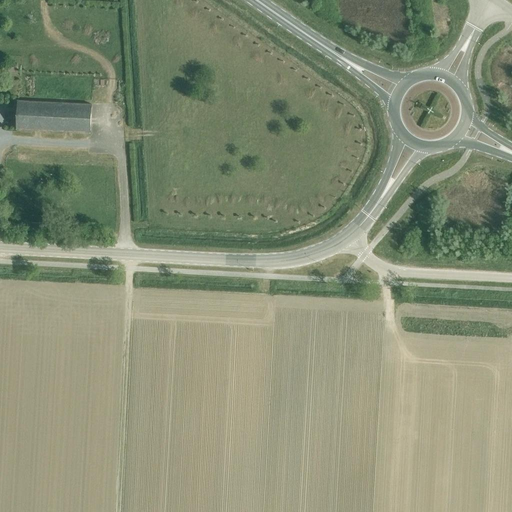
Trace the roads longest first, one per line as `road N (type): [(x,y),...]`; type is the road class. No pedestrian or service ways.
road 1 (track): [(114,511),(127,257)]
road 2 (secondary): [(127,257),(283,261),(350,235)]
road 3 (unclassified): [(511,278),(395,272),(371,261),(350,235)]
road 4 (secondary): [(127,257),(0,249)]
